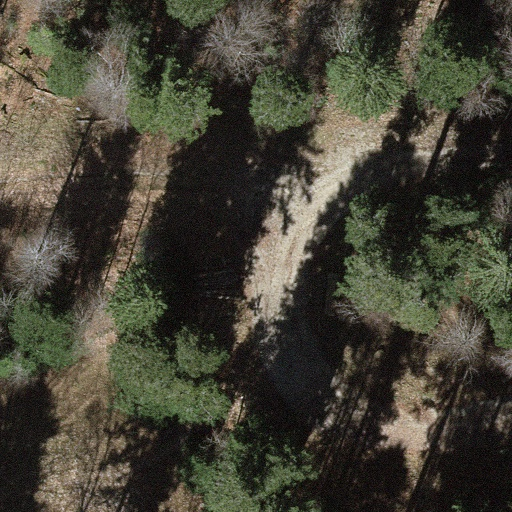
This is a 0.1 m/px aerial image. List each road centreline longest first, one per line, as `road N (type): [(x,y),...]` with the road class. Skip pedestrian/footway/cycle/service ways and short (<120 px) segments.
road 1 (track): [(511,96),(169,272),(511,361)]
road 2 (track): [(169,272),(0,227)]
